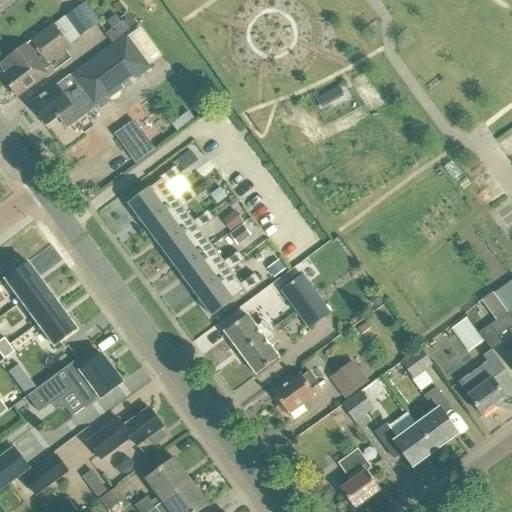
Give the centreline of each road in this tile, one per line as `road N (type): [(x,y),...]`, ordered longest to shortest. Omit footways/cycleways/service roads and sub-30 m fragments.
road 1 (residential): [(278,511),(37,189)]
road 2 (residential): [(511,189),(481,147),(446,132),(389,54),(386,17),(372,0)]
